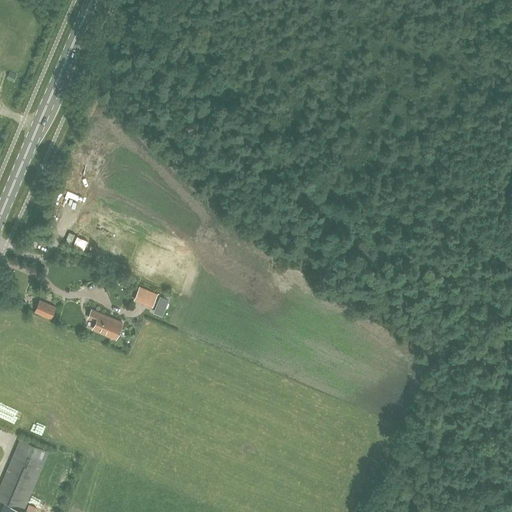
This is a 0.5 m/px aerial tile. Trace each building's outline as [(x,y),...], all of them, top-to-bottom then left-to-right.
[(16,75),(12,73),(9,72),(6,80),(8,81),(13,83),(16,75)] [(122,279),(119,284),(125,287),(128,281),(122,279)] [(140,286),(136,295),(154,303),(158,294),(140,286)] [(160,295),(153,312),(163,316),(170,299),(160,295)] [(56,307),(40,300),(35,311),(51,318),(56,307)] [(93,329),(115,338),(122,322),(92,309),(89,317),(96,321),(93,329)] [(49,451),(20,438),(0,486),(0,499),(14,505),(24,509),(49,451)]
